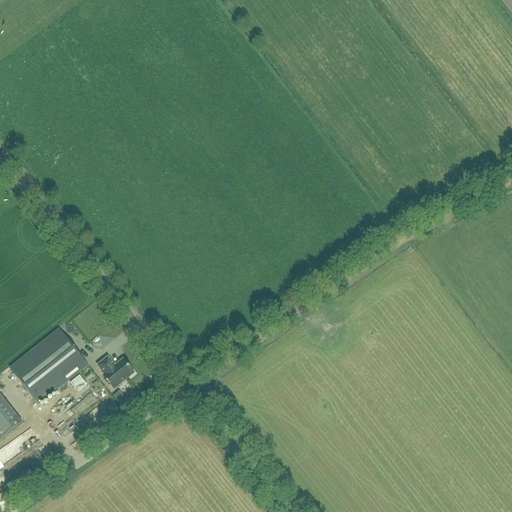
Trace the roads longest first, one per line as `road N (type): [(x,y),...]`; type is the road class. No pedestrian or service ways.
road 1 (track): [(12,511),(409,235),(511,181)]
road 2 (unclassified): [(291,511),(0,146)]
